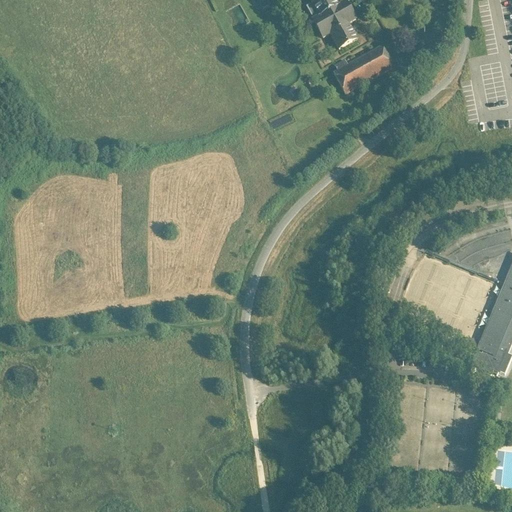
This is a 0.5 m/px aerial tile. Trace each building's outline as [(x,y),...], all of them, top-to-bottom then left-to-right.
[(310,0),(320,17),(338,7),(334,0),(310,0)] [(345,3),(338,7),(320,17),(313,21),(323,39),(330,35),(339,51),(357,41),(348,25),(355,21),(345,3)] [(394,68),(382,47),(347,67),(344,61),(334,67),(336,72),(333,74),(345,95),(394,68)] [(511,356),(506,354),(511,339),(511,267),(505,286),(504,287),(493,315),(485,332),(478,351),(482,353),(481,355),(477,353),(474,359),(474,360),(471,366),(472,367),(492,375),(494,371),(498,373),(500,374),(505,376),(511,358),(511,356)] [(442,345),(436,341),(431,350),(438,353),(442,345)] [(474,342),(467,344),(470,352),(477,349),(474,342)]
